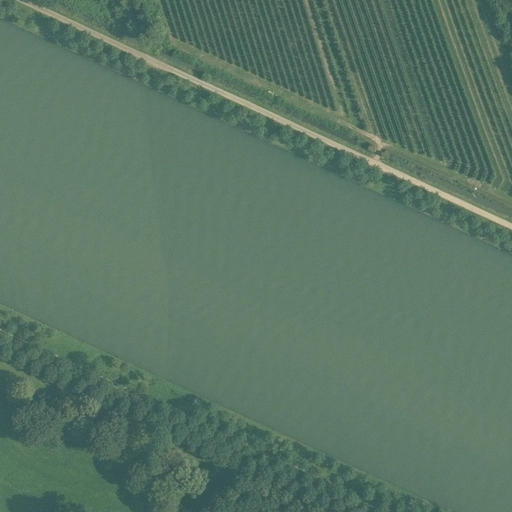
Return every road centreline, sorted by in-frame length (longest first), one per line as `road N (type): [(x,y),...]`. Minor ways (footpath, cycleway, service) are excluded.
road 1 (unclassified): [(511,227),(19,0)]
road 2 (track): [(386,511),(0,332)]
